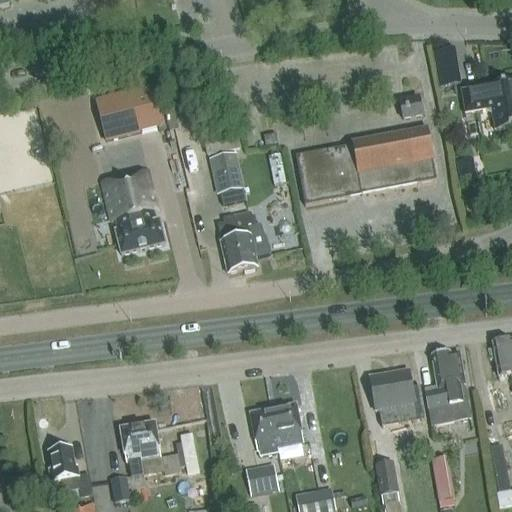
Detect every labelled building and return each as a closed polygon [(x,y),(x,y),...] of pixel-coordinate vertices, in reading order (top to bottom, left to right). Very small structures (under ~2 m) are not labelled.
[(0,0),(0,9),(8,7),(6,0),(0,0)] [(436,73),(438,90),(461,87),(458,69),(436,73)] [(511,83),(462,93),(466,116),(480,114),(480,111),(483,110),(486,105),(490,104),(495,133),(511,130),(511,83)] [(154,90),(97,105),(107,145),(164,131),(154,90)] [(422,118),(419,100),(401,104),(404,121),(422,118)] [(353,149),(296,160),(306,209),(435,184),(431,164),(434,163),(428,132),(409,135),(409,136),(353,147),(353,149)] [(203,141),(207,157),(239,150),(236,134),(203,141)] [(213,162),(220,198),(244,193),(236,157),(213,162)] [(476,178),(473,160),(455,163),(458,181),(476,178)] [(147,174),(103,185),(112,220),(115,219),(118,234),(116,234),(121,257),(165,247),(160,223),(164,222),(160,206),(155,207),(147,174)] [(224,226),(218,227),(222,245),(221,245),(228,277),(244,274),(245,276),(255,274),(254,271),(257,271),(255,261),(271,257),(261,228),(257,229),(255,219),(235,223),(234,219),(223,221),(224,226)] [(511,345),(511,343),(494,346),(500,379),(511,377),(511,378),(511,345)] [(439,393),(426,395),(432,428),(470,421),(464,389),(466,388),(460,355),(450,357),(450,354),(432,358),(439,393)] [(417,418),(408,373),(370,380),(375,412),(395,409),(400,439),(419,435),(417,418)] [(297,407),(273,412),(281,450),(304,445),(297,407)] [(258,454),(259,454),(260,460),(280,456),(279,450),(281,450),(273,412),(250,417),(258,454)] [(160,460),(154,426),(121,432),(127,466),(128,465),(131,482),(158,477),(157,472),(160,472),(158,460),(160,460)] [(48,455),(52,471),(50,472),(52,485),(62,483),(64,495),(79,492),(81,500),(92,498),(88,477),(79,479),(77,469),(75,469),(71,450),(48,455)] [(439,506),(440,511),(454,509),(446,459),(431,462),(438,506),(439,506)] [(381,497),(383,511),(400,511),(398,497),(397,497),(392,465),(374,468),(379,498),(381,497)] [(275,472),(248,478),(252,499),(280,493),(275,472)] [(129,503),(125,481),(110,483),(114,506),(129,503)] [(511,485),(499,488),(502,511),(505,511),(511,511),(511,485)] [(298,511),(334,511),(330,490),(295,497),(298,511)]
